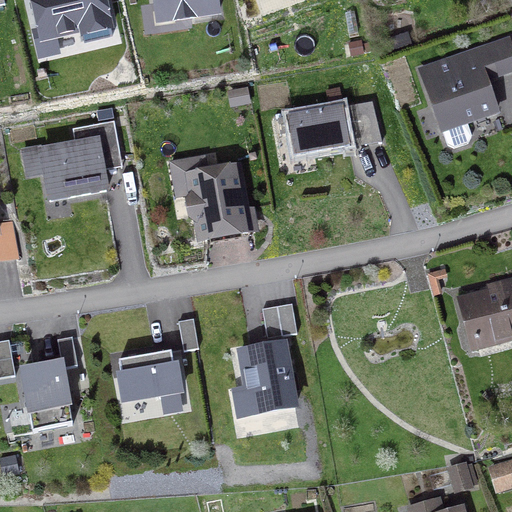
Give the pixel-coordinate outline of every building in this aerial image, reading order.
[(28,0),(40,44),(81,34),(82,39),(114,31),(106,0),(28,0)] [(154,0),(158,23),(217,14),(215,0),(154,0)] [(436,86),(427,89),(447,145),(453,148),(467,143),(471,137),(466,123),(495,113),(483,76),(488,74),(490,79),(511,71),(511,51),(508,40),(430,67),(436,86)] [(365,146),(381,143),(374,103),(331,111),(331,115),(310,119),(309,115),(287,119),(294,159),(349,149),(345,122),(360,120),(365,146)] [(106,192),(99,156),(119,153),(114,123),(72,131),(76,148),(42,154),(41,149),(22,152),(27,177),(44,174),(49,202),(106,192)] [(191,217),(198,222),(201,241),(248,233),(237,169),(190,178),(193,196),(188,203),(191,217)] [(9,225),(0,226),(0,258),(0,261),(15,258),(9,225)] [(511,339),(511,287),(459,301),(472,350),(511,339)] [(292,305),(262,310),(267,340),(297,335),(292,305)] [(193,320),(178,323),(183,353),(198,350),(193,320)] [(72,426),(62,371),(77,368),(72,338),(57,341),(62,367),(22,374),(33,433),(72,426)] [(283,345),(240,353),(247,391),(250,390),(254,415),(295,408),(283,345)] [(176,367),(173,368),(171,353),(118,362),(121,377),(118,377),(123,403),(180,393),(176,367)] [(511,486),(511,463),(491,470),(497,491),(511,486)] [(456,484),(458,491),(471,487),(465,466),(449,471),(453,485),(456,484)] [(409,508),(410,511),(461,511),(460,509),(448,511),(440,511),(437,500),(409,508)]
